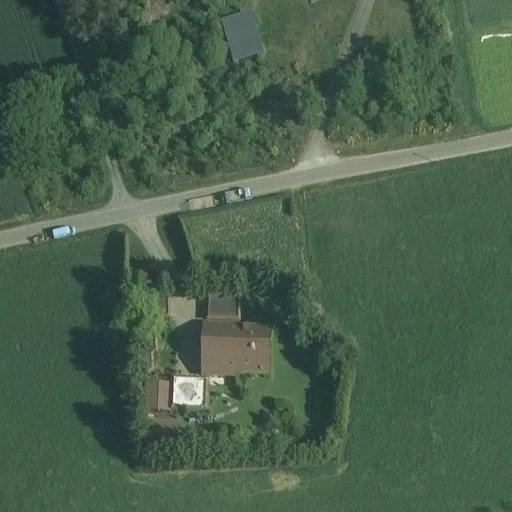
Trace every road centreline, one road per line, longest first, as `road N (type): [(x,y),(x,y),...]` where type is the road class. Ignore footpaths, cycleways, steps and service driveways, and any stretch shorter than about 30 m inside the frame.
road 1 (unclassified): [(0,238),(511,137)]
road 2 (track): [(60,0),(128,209)]
